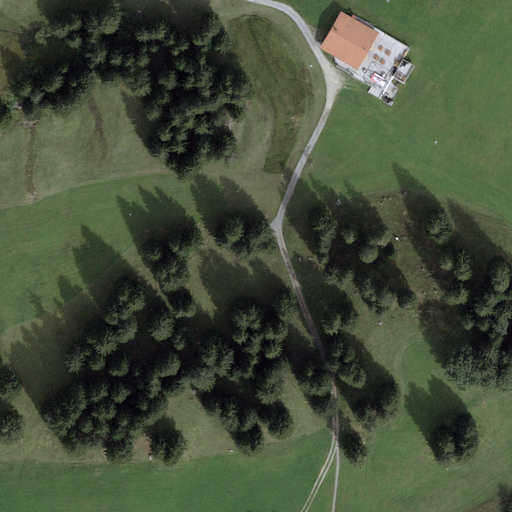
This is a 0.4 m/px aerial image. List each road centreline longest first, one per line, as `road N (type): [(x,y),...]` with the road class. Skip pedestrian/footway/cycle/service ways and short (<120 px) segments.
road 1 (track): [(335,441),(329,387),(278,215),(295,178)]
road 2 (track): [(258,0),(291,12),(330,73),(328,109),(295,178)]
